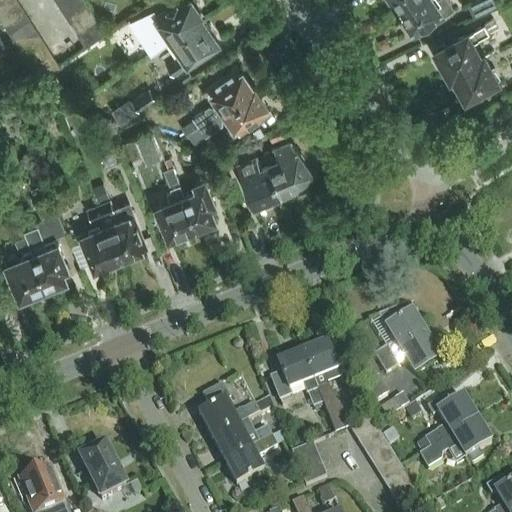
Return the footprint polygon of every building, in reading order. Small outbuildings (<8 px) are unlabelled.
[(16,0),(0,0),(0,11),(17,1),(16,0)] [(83,0),(62,0),(57,3),(63,13),(83,0)] [(83,0),(63,13),(70,24),(90,10),(83,0)] [(151,54),(171,40),(203,19),(204,19),(190,0),(181,0),(159,16),(155,9),(128,20),(151,54)] [(387,0),(396,14),(418,0),(387,0)] [(418,0),(396,14),(412,38),(444,16),(454,9),(447,0),(418,0)] [(495,0),(478,0),(469,5),(475,17),(498,5),(495,0)] [(17,1),(0,11),(0,17),(3,23),(23,10),(17,1)] [(3,23),(10,33),(29,20),(23,10),(3,23)] [(90,10),(70,24),(76,34),(97,21),(90,10)] [(496,17),(486,23),(492,32),(502,26),(496,17)] [(203,19),(171,40),(181,54),(166,65),(173,75),(188,65),(189,66),(200,58),(199,56),(218,42),(203,19)] [(16,43),(36,31),(29,20),(10,33),(16,43)] [(97,21),(76,34),(85,47),(105,34),(97,21)] [(445,74),(448,74),(449,75),(480,58),(470,41),(475,39),(477,39),(489,33),(484,24),(436,51),(442,63),(440,65),(445,74)] [(23,54),(42,41),(36,31),(16,43),(23,54)] [(42,41),(23,54),(29,64),(48,51),(42,41)] [(48,51),(29,64),(39,79),(58,67),(48,51)] [(483,57),(480,58),(449,75),(451,80),(455,78),(466,99),(497,82),(483,57)] [(254,90),(238,68),(209,88),(221,106),(216,109),(209,107),(203,111),(209,120),(254,90)] [(157,98),(150,87),(132,100),(139,111),(157,98)] [(255,89),(254,90),(209,120),(216,129),(221,126),(222,117),(226,114),(239,132),(270,111),(255,89)] [(30,98),(17,103),(24,122),(37,117),(30,98)] [(15,108),(5,112),(7,118),(17,114),(15,108)] [(198,127),(205,137),(216,130),(203,111),(192,118),(194,120),(198,127)] [(294,114),(276,126),(281,137),(300,129),(294,114)] [(194,120),(186,126),(191,133),(198,127),(194,120)] [(196,143),(205,137),(198,127),(191,133),(189,134),(196,143)] [(140,156),(134,141),(122,146),(129,161),(140,156)] [(270,164),(282,193),(305,183),(312,172),(292,142),(275,149),(280,160),(270,164)] [(256,203),(282,193),(270,164),(262,167),(258,156),(237,164),(246,187),(249,186),(256,203)] [(174,167),(164,171),(169,184),(179,180),(174,167)] [(185,195),(197,226),(198,229),(208,225),(207,222),(212,221),(207,208),(216,204),(205,178),(194,183),(197,190),(185,195)] [(179,180),(169,184),(172,191),(167,193),(171,201),(156,207),(168,238),(179,234),(179,233),(197,226),(185,195),(179,180)] [(93,188),(92,188),(98,204),(102,213),(115,208),(111,198),(105,183),(93,188)] [(62,190),(51,194),(59,213),(70,209),(62,190)] [(37,223),(38,224),(24,230),(25,232),(33,254),(32,254),(47,287),(66,279),(62,270),(68,268),(55,237),(67,233),(59,213),(51,194),(37,200),(45,219),(37,223)] [(115,208),(102,213),(107,224),(120,258),(147,247),(129,203),(115,208)] [(98,204),(87,208),(91,218),(102,213),(98,204)] [(93,230),(81,235),(96,271),(121,260),(120,258),(107,224),(102,213),(91,218),(89,219),(93,230)] [(20,298),(47,287),(32,254),(33,254),(25,232),(19,235),(20,238),(15,240),(18,248),(25,251),(4,259),(7,267),(4,268),(9,279),(12,277),(20,298)] [(401,354),(427,338),(413,315),(403,322),(397,312),(381,322),(395,344),(374,357),(386,376),(398,368),(393,359),(401,354)] [(441,361),(427,338),(401,354),(415,377),(441,361)] [(303,356),(323,406),(335,435),(349,430),(335,394),(332,396),(328,386),(342,381),(328,346),(303,356)] [(313,410),(323,406),(303,356),(278,366),(282,377),(271,381),(280,405),(291,401),(288,393),(304,387),(313,410)] [(210,412),(198,418),(211,442),(247,423),(260,416),(255,407),(234,418),(227,404),(230,402),(222,387),(202,398),(210,412)] [(269,399),(255,407),(260,416),(274,409),(269,399)] [(431,452),(478,424),(463,399),(447,409),(443,401),(427,410),(433,419),(438,416),(445,429),(424,441),(431,452)] [(394,403),(371,418),(377,427),(400,412),(394,403)] [(416,404),(405,411),(412,421),(422,414),(416,404)] [(349,432),(356,443),(375,430),(368,419),(349,432)] [(254,437),(247,423),(211,442),(223,466),(252,451),(259,447),(272,440),(267,430),(254,437)] [(491,445),(478,424),(431,452),(422,457),(430,470),(446,460),(444,456),(451,452),(459,465),(468,459),(472,466),(482,459),(478,453),(491,445)] [(356,443),(362,452),(382,440),(375,430),(356,443)] [(272,440),(259,447),(252,451),(223,466),(236,489),(264,474),(256,460),(277,450),(272,440)] [(362,452),(368,462),(388,450),(382,440),(362,452)] [(416,446),(422,457),(431,452),(424,441),(416,446)] [(129,489),(106,444),(77,459),(100,504),(129,489)] [(292,455),(297,466),(317,457),(313,447),(292,455)] [(368,462),(375,472),(394,459),(388,450),(368,462)] [(297,466),(301,477),(322,469),(317,457),(297,466)] [(375,472),(382,482),(401,470),(394,459),(375,472)] [(27,474),(27,478),(22,480),(30,500),(26,502),(30,511),(51,511),(57,510),(57,511),(68,511),(61,493),(58,494),(48,469),(43,471),(39,469),(34,468),(31,469),(28,472),(27,474)] [(327,480),(322,469),(301,477),(306,489),(327,480)] [(382,482),(388,492),(408,480),(401,470),(382,482)] [(388,492),(395,502),(414,490),(408,480),(388,492)] [(511,511),(511,483),(504,488),(500,481),(486,490),(491,497),(495,495),(503,508),(496,511),(511,511)] [(318,494),(323,507),(333,503),(327,490),(318,494)] [(401,511),(420,500),(414,490),(395,502),(400,511),(401,511)] [(308,511),(303,501),(293,506),(296,511),(308,511)]
